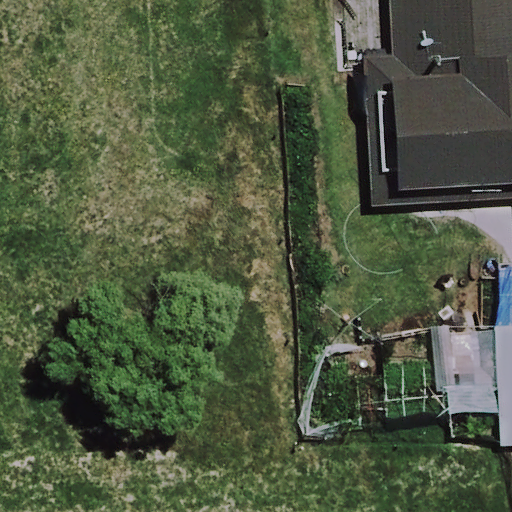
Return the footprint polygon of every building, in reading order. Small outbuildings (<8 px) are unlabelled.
[(511,0),(379,0),(380,198),(511,197),(511,326),(501,327),(502,441),(511,441),(511,0)] [(243,10),(193,10),(193,113),(242,113),(243,10)] [(186,511),(178,436),(108,443),(115,511),(186,511)] [(365,511),(360,451),(298,456),(303,511),(365,511)] [(486,511),(487,465),(438,465),(437,511),(486,511)]
